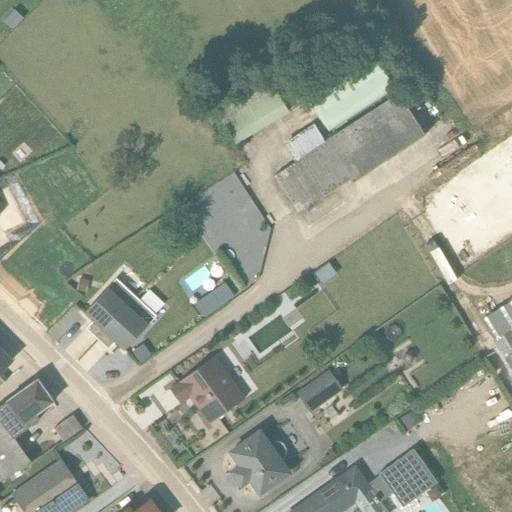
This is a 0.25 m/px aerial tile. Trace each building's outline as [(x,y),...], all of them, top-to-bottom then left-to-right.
[(297,206),(427,130),(377,45),(307,86),(333,130),(325,135),(316,120),(285,138),(297,158),(275,170),(297,206)] [(240,137),(291,110),(278,85),(226,112),(240,137)] [(135,298),(115,279),(83,313),(91,321),(85,328),(96,339),(135,298)] [(228,281),(197,297),(205,311),(235,295),(228,281)] [(123,350),(155,316),(135,298),(96,339),(107,350),(114,343),(123,350)] [(0,373),(12,361),(0,348),(0,373)] [(169,389),(179,403),(191,395),(197,404),(196,405),(208,424),(243,399),(213,356),(169,389)] [(309,405),(345,386),(334,365),(298,385),(309,405)] [(35,414),(52,402),(36,380),(0,405),(0,482),(31,463),(13,439),(39,420),(35,414)] [(81,428),(72,415),(53,429),(63,442),(81,428)] [(270,444),(258,429),(226,451),(236,466),(234,467),(227,472),(239,489),(246,485),(248,483),(258,497),(290,474),(279,458),(283,456),(285,453),(284,449),(283,446),(279,443),(276,442),(270,444)] [(59,459),(10,494),(22,511),(71,511),(88,500),(59,459)] [(387,511),(356,467),(290,511),(387,511)] [(440,481),(399,503),(403,511),(412,511),(447,494),(440,481)] [(157,511),(148,500),(133,511),(128,506),(120,511),(157,511)]
